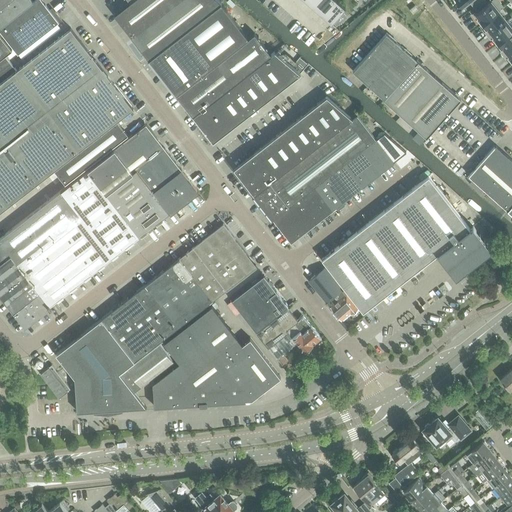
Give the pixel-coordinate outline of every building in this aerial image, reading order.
[(0,0),(0,26),(0,27),(1,27),(33,2),(31,0),(0,0)] [(41,0),(35,0),(33,2),(1,27),(0,27),(0,30),(17,53),(58,21),(41,0)] [(131,0),(129,1),(130,2),(114,14),(148,58),(220,1),(218,0),(131,0)] [(335,0),(319,0),(313,7),(322,15),(335,0)] [(335,0),(322,15),(331,23),(345,8),(335,0)] [(475,13),(473,15),(476,18),(476,19),(481,25),(499,10),(491,0),(475,13)] [(220,1),(148,58),(164,78),(172,72),(173,73),(237,23),(220,2),(220,1)] [(499,10),(481,25),(488,34),(506,20),(499,10)] [(511,27),(506,20),(488,34),(496,44),(511,31),(511,27)] [(172,72),(164,78),(173,90),(176,94),(249,38),(237,23),(173,73),(172,72)] [(0,211),(47,175),(55,186),(62,180),(65,183),(128,134),(117,120),(132,108),(70,27),(16,69),(4,54),(0,57),(0,211)] [(511,31),(496,44),(504,54),(511,47),(511,31)] [(0,33),(0,57),(4,54),(12,49),(0,33)] [(249,38),(176,94),(192,115),(270,53),(254,33),(249,38)] [(353,71),(377,93),(383,98),(417,60),(386,33),(353,71)] [(270,53),(192,115),(213,141),(300,73),(308,64),(299,57),(292,66),(274,50),(270,53)] [(383,98),(402,114),(435,76),(417,60),(383,98)] [(460,98),(435,76),(402,114),(426,136),(460,98)] [(234,168),(254,194),(307,153),(352,118),(326,96),(234,168)] [(263,207),(272,218),(293,202),(317,183),(375,138),(357,114),(352,118),(307,153),(254,194),(260,202),(258,204),(262,208),(263,207)] [(146,124),(114,149),(132,173),(136,170),(153,192),(169,212),(170,214),(198,192),(146,124)] [(376,137),(375,138),(317,183),(335,207),(394,161),(376,137)] [(468,175),(511,213),(511,159),(495,144),(468,175)] [(145,230),(169,212),(153,192),(136,170),(132,173),(114,149),(109,153),(61,189),(0,237),(0,295),(5,302),(32,281),(50,305),(112,257),(112,256),(139,235),(145,230)] [(465,270),(491,249),(484,240),(473,225),(470,228),(428,175),(322,258),(363,311),(437,253),(456,277),(465,270)] [(312,225),(335,207),(317,183),(293,202),(312,225)] [(54,188),(0,228),(0,234),(57,192),(54,188)] [(291,242),(312,225),(293,202),(272,218),(291,242)] [(179,257),(179,258),(212,300),(257,266),(248,255),(223,223),(219,226),(219,229),(214,233),(212,231),(179,257)] [(179,258),(162,271),(195,313),(212,300),(179,258)] [(309,280),(330,306),(346,293),(325,267),(309,280)] [(162,271),(128,298),(160,339),(195,313),(162,271)] [(232,300),(256,332),(287,307),(263,276),(232,300)] [(32,281),(5,302),(25,327),(52,306),(50,305),(32,281)] [(358,307),(346,293),(330,306),(341,319),(350,312),(351,313),(358,307)] [(128,298),(102,318),(134,360),(160,339),(128,298)] [(235,400),(250,399),(280,376),(250,337),(242,343),(212,304),(163,341),(178,360),(151,381),(152,405),(197,403),(197,401),(205,401),(205,402),(235,401),(235,400)] [(297,320),(287,307),(256,332),(267,347),(288,331),(292,336),(290,338),(290,341),(292,343),(295,344),(297,342),(305,352),(313,345),(312,344),(314,343),(316,345),(318,345),(321,343),(322,339),(318,335),(319,335),(312,327),(312,328),(303,315),(297,320)] [(87,329),(56,354),(64,364),(73,376),(74,396),(75,403),(76,411),(145,406),(134,390),(120,372),(119,371),(128,364),(134,360),(102,318),(87,329)] [(288,331),(267,347),(277,358),(279,357),(283,354),(295,344),(292,343),(290,341),(290,338),(292,336),(288,331)] [(131,364),(127,367),(141,385),(167,364),(173,360),(160,342),(131,364)] [(283,354),(279,357),(284,363),(288,360),(283,354)] [(511,361),(511,362),(511,367),(500,378),(510,390),(511,387),(511,361)] [(59,396),(70,388),(51,364),(40,373),(59,396)] [(16,397),(22,392),(9,376),(4,380),(16,397)] [(481,410),(475,415),(486,429),(492,425),(481,410)] [(424,427),(423,429),(425,431),(423,433),(429,439),(431,438),(436,444),(443,439),(449,447),(457,440),(457,439),(459,438),(460,440),(471,431),(458,415),(448,423),(450,426),(447,428),(437,417),(430,423),(427,423),(425,425),(424,427)] [(408,464),(423,451),(412,437),(398,449),(396,448),(393,451),(393,453),(392,454),(399,463),(403,459),(408,464)] [(467,453),(473,462),(490,449),(486,445),(487,444),(484,441),(483,441),(467,453)] [(427,448),(423,451),(432,462),(436,460),(427,448)] [(476,473),(480,470),(496,458),(490,449),(473,462),(470,465),(471,467),(471,468),(474,471),(475,471),(476,473)] [(480,470),(487,479),(503,466),(496,458),(480,470)] [(412,464),(396,477),(403,486),(416,475),(419,473),(412,464)] [(438,469),(437,471),(440,474),(448,468),(446,465),(442,468),(441,466),(438,469)] [(487,479),(493,487),(509,475),(503,466),(487,479)] [(465,477),(461,472),(457,475),(464,483),(468,480),(465,477)] [(369,505),(384,493),(367,473),(353,485),(369,505)] [(416,475),(403,486),(405,488),(418,477),(416,475)] [(454,485),(456,487),(458,486),(461,484),(454,475),(450,478),(455,484),(454,485)] [(493,487),(500,496),(511,486),(511,478),(509,475),(493,487)] [(396,477),(389,482),(396,491),(403,486),(396,477)] [(404,490),(411,498),(426,485),(419,477),(418,477),(405,488),(404,490)] [(177,478),(158,480),(163,487),(167,491),(168,493),(169,491),(170,492),(181,482),(177,478)] [(468,480),(464,483),(470,492),(474,489),(470,484),(471,484),(468,480)] [(460,490),(464,495),(467,492),(461,484),(458,486),(456,487),(458,490),(460,490)] [(411,498),(418,506),(433,493),(426,485),(411,498)] [(511,501),(511,486),(500,496),(507,505),(511,501)] [(168,493),(167,491),(163,487),(148,492),(148,493),(161,509),(157,511),(176,511),(175,510),(176,510),(170,503),(174,499),(168,493)] [(202,491),(195,497),(204,507),(203,508),(205,511),(232,511),(234,510),(233,509),(236,506),(237,504),(234,500),(231,500),(228,503),(220,493),(214,498),(210,493),(206,496),(202,491)] [(128,509),(133,505),(122,492),(117,496),(123,503),(123,504),(128,509)] [(472,498),(467,492),(464,495),(465,496),(468,501),(472,498)] [(115,493),(109,498),(111,501),(118,508),(123,504),(123,503),(117,496),(115,493)] [(359,511),(372,511),(364,501),(356,508),(344,493),(337,498),(336,497),(331,501),(332,502),(331,503),(338,511),(354,511),(357,510),(359,511)] [(418,506),(423,511),(428,511),(441,501),(433,493),(418,506)] [(48,511),(68,511),(65,508),(68,506),(63,499),(49,511),(48,511)] [(428,511),(444,511),(448,509),(441,501),(428,511)] [(474,508),(477,511),(480,509),(475,502),(470,505),(473,509),(474,508)] [(42,503),(31,511),(48,511),(42,503)] [(116,511),(115,510),(109,503),(105,507),(102,503),(101,504),(108,511),(116,511)]
